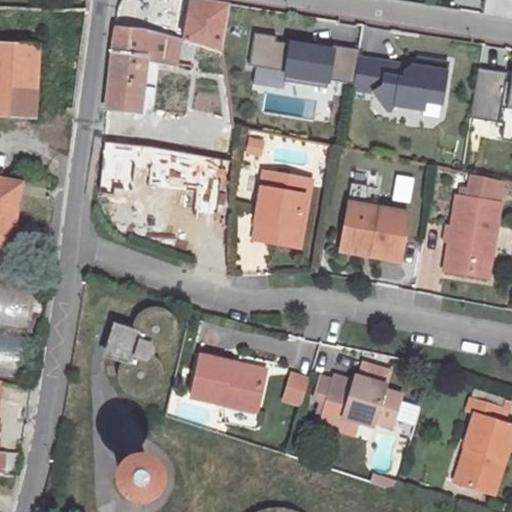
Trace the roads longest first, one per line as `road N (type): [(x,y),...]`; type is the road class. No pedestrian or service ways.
road 1 (residential): [(511,345),(306,305),(220,301),(77,248)]
road 2 (tertiary): [(25,511),(77,248)]
road 3 (tertiary): [(77,248),(101,0)]
road 4 (residential): [(328,0),(511,29)]
